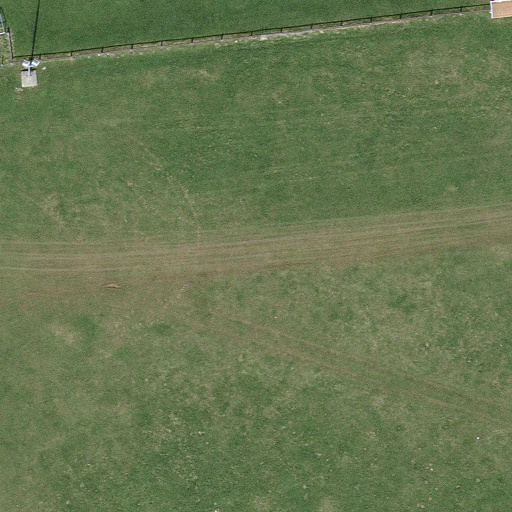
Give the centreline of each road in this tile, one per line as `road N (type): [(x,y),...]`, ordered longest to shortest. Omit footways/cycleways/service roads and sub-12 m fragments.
road 1 (track): [(0,306),(170,332),(511,433)]
road 2 (track): [(269,361),(511,299)]
